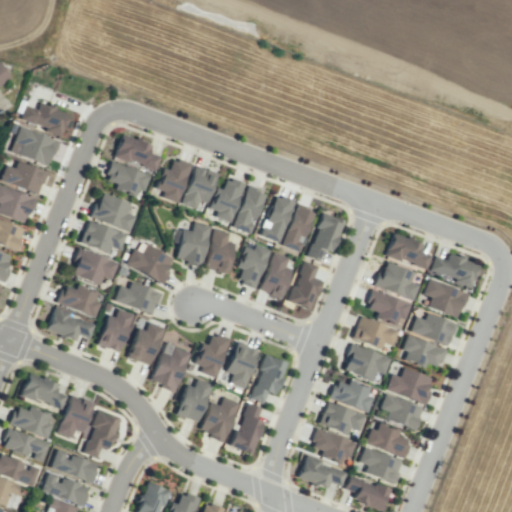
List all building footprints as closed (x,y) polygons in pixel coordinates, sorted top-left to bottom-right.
[(22,104),(17,120),(58,134),(66,112),(36,102),(33,108),(22,104)] [(55,141),(16,126),(6,151),(45,166),(55,141)] [(111,155),(152,170),(157,156),(146,152),(149,144),(119,133),(111,155)] [(188,164),(170,157),(165,169),(160,167),(152,189),(160,192),(158,196),(173,203),(188,164)] [(44,172),(14,161),(12,167),(2,164),(0,169),(0,180),(35,194),(44,172)] [(146,173),(107,162),(102,179),(113,183),(111,190),(132,196),(134,188),(142,190),(146,173)] [(196,200),(203,203),(214,174),(192,165),(177,203),(192,208),(196,200)] [(0,215),(23,222),(31,196),(0,186),(0,215)] [(247,233),(251,221),(253,221),(262,191),(242,186),(230,228),(247,233)] [(127,203),(97,192),(88,217),(126,231),(131,216),(123,213),(127,203)] [(291,201),(273,194),(256,235),(275,242),(291,201)] [(278,245),(296,252),(300,240),(301,240),(311,211),(293,204),(278,245)] [(340,219),(318,212),(304,256),(318,260),(321,250),(329,252),(340,219)] [(0,245),(14,249),(20,226),(0,220),(0,245)] [(76,242),(105,253),(108,246),(117,249),(122,234),(84,220),(76,242)] [(206,225),(190,222),(188,231),(178,228),(172,259),(198,265),(206,225)] [(225,232),(210,228),(201,268),(224,273),(230,242),(223,241),(225,232)] [(382,255),(423,269),(428,255),(417,251),(420,243),(389,232),(382,255)] [(130,248),(122,263),(158,282),(170,259),(143,244),(138,252),(130,248)] [(252,288),(266,249),(251,244),(249,249),(241,246),(233,267),(238,269),(234,281),(252,288)] [(96,285),(100,275),(108,278),(114,262),(76,248),(67,274),(96,285)] [(0,279),(9,255),(0,252),(0,279)] [(255,290),(277,298),(289,269),(282,266),(285,258),(270,252),(255,290)] [(426,270),(467,285),(475,264),(446,253),(443,259),(431,255),(426,270)] [(411,272),(381,260),(371,285),(409,300),(415,284),(407,281),(411,272)] [(315,265),(301,261),(293,286),(288,284),(283,302),(308,309),(317,279),(311,277),(315,265)] [(455,317),(463,291),(424,279),(419,294),(427,296),(424,307),(455,317)] [(111,302),(150,314),(157,291),(127,282),(125,288),(116,285),(111,302)] [(92,300),(95,291),(74,284),(72,289),(59,284),(53,303),(92,316),(97,302),(92,300)] [(402,319),(407,303),(368,290),(363,308),(374,311),(372,318),(393,324),(395,317),(402,319)] [(50,308),(42,329),(72,340),(75,333),(87,338),(92,323),(50,308)] [(117,351),(129,313),(114,308),(112,316),(103,314),(94,344),(117,351)] [(412,316),(406,331),(444,345),(453,323),(423,312),(421,319),(412,316)] [(380,342),(389,345),(395,330),(356,316),(348,338),(377,349),(380,342)] [(134,327),(123,357),(145,365),(160,327),(145,321),(142,330),(134,327)] [(198,366),(196,373),(214,377),(224,338),(207,333),(204,344),(197,342),(192,364),(198,366)] [(435,367),(442,349),(405,335),(396,358),(421,367),(423,362),(435,367)] [(186,352),(161,342),(146,381),(172,390),(186,352)] [(240,388),(255,351),(234,342),(222,371),(229,373),(225,382),(240,388)] [(387,357),(348,344),(339,369),(369,380),(373,371),(381,374),(387,357)] [(261,402),(264,392),(273,394),(283,361),(260,355),(247,398),(261,402)] [(430,378),(400,367),(397,376),(388,373),(382,389),(420,403),(430,378)] [(17,394),(58,409),(63,395),(52,391),(55,383),(25,372),(17,394)] [(171,413),(193,422),(208,384),(193,378),(190,387),(183,384),(171,413)] [(369,397),(364,395),(367,386),(346,379),(344,384),(332,380),(326,399),(364,411),(369,397)] [(53,432),(68,438),(71,429),(79,432),(90,402),(67,394),(53,432)] [(382,420),(413,428),(419,405),(380,395),(377,409),(384,411),(382,420)] [(234,402),(219,397),(216,405),(206,401),(195,431),(221,440),(234,402)] [(247,454),(260,422),(253,419),(258,408),(244,402),(227,446),(247,454)] [(316,425),(345,433),(346,428),(356,430),(361,413),(322,403),(316,425)] [(5,424),(44,438),(49,423),(44,421),(47,413),(26,405),(24,410),(12,406),(5,424)] [(116,419),(92,410),(82,438),(84,439),(79,452),(93,457),(97,446),(105,449),(116,419)] [(362,443),(400,457),(406,439),(395,435),(397,430),(376,422),(373,431),(367,429),(362,443)] [(340,455),(346,457),(352,442),(313,428),(307,446),(318,450),(316,455),(337,463),(340,455)] [(0,441),(0,448),(39,460),(45,442),(4,429),(0,441)] [(398,459),(360,448),(356,462),(363,464),(361,474),(392,482),(398,459)] [(88,481),(94,463),(65,454),(65,453),(53,449),(47,469),(88,481)] [(0,475),(29,487),(36,468),(24,463),(23,463),(0,454),(0,475)] [(343,470),(301,457),(294,478),(324,487),(326,482),(339,486),(343,470)] [(56,477),(56,476),(45,472),(38,491),(79,505),(85,487),(56,477)] [(380,511),(387,488),(345,475),(341,489),(353,492),(350,502),(380,511)] [(0,504),(13,508),(17,496),(13,495),(17,484),(0,478),(0,504)] [(156,511),(164,489),(144,481),(132,511),(156,511)] [(189,511),(194,497),(177,492),(173,503),(167,501),(164,511),(189,511)] [(72,511),(74,508),(48,498),(42,511),(72,511)] [(217,511),(219,508),(200,502),(197,511),(217,511)]
